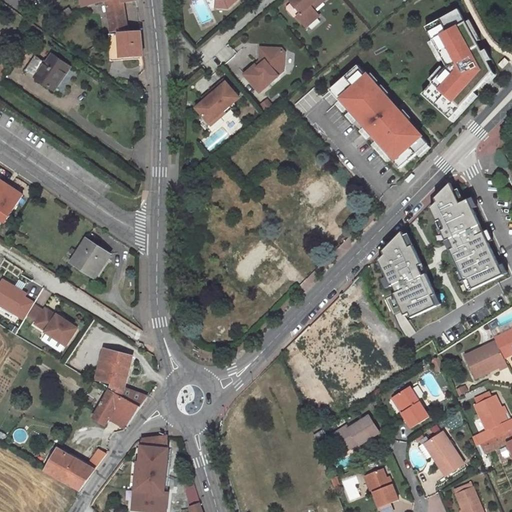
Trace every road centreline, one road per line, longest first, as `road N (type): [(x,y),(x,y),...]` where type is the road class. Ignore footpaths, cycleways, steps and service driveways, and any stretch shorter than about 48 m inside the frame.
road 1 (tertiary): [(211,387),(253,360),(461,146)]
road 2 (tertiary): [(151,0),(160,92),(156,237)]
road 3 (unclassified): [(156,237),(0,139)]
road 4 (tertiary): [(156,237),(159,321),(179,377)]
road 5 (tertiary): [(77,511),(143,424),(168,406)]
road 6 (residential): [(461,146),(511,255)]
